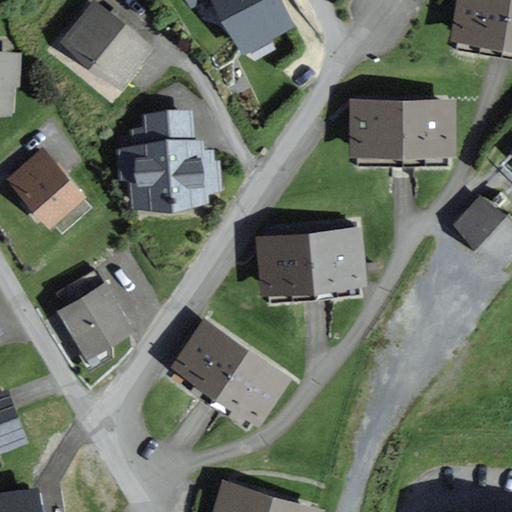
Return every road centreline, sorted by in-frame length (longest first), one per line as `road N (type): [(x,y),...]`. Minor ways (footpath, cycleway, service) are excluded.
road 1 (residential): [(497,73),(460,179),(340,360),(264,440),(192,465),(140,497)]
road 2 (residential): [(334,58),(327,87),(96,424)]
road 3 (residential): [(96,424),(0,270)]
